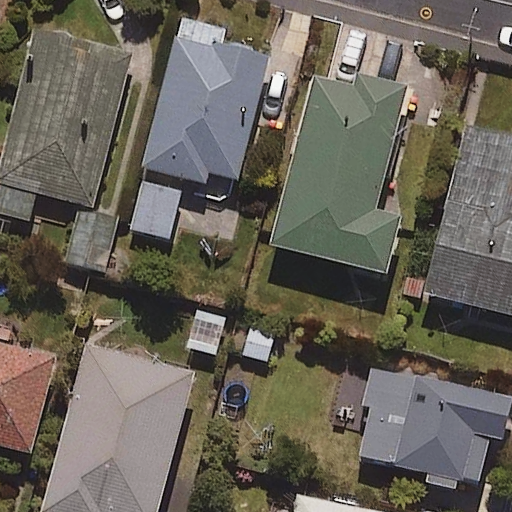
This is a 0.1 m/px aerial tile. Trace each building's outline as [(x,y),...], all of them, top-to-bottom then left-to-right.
[(133,53),(30,28),(0,150),(0,184),(95,208),(133,53)] [(267,56),(170,34),(138,171),(205,187),(208,174),(237,181),(267,56)] [(356,73),(353,86),(310,75),(266,248),(386,279),(402,215),(375,208),(406,86),(356,73)] [(511,137),(464,125),(421,293),(511,316),(511,137)] [(183,192),(139,180),(126,229),(170,241),(183,192)] [(224,319),(196,311),(185,345),(213,354),(224,319)] [(161,511),(198,370),(79,340),(35,511),(161,511)] [(52,359),(0,345),(0,445),(28,453),(52,359)] [(501,438),(510,398),(367,365),(357,407),(371,410),(360,457),(431,473),(428,483),(461,491),(463,480),(476,483),(487,435),(501,438)] [(400,511),(293,489),(287,511),(400,511)]
